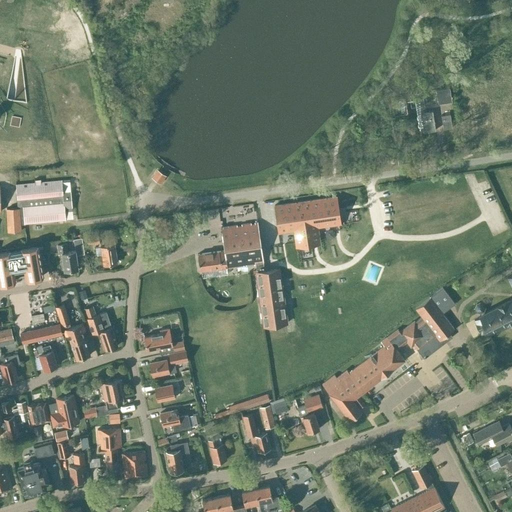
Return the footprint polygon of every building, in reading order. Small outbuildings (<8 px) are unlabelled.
[(451,101),(449,87),(436,89),(438,103),(451,101)] [(393,115),(407,113),(404,97),(391,99),(393,115)] [(423,132),(435,130),(432,111),(420,112),(423,132)] [(443,129),(451,128),(449,114),(441,115),(443,129)] [(161,183),(166,175),(157,169),(151,177),(161,183)] [(62,192),(61,180),(16,185),(17,201),(23,201),(25,223),(65,219),(64,212),(64,208),(72,207),(70,191),(62,192)] [(340,224),(336,196),(274,205),(278,233),(293,231),(295,247),(319,243),(317,227),(340,224)] [(24,220),(23,207),(23,201),(17,201),(18,208),(7,209),(9,232),(21,231),(20,220),(24,220)] [(224,250),(197,254),(200,271),(226,267),(226,268),(262,263),(257,222),(221,227),(224,250)] [(117,262),(114,243),(113,237),(100,239),(99,234),(87,236),(88,244),(104,242),(104,244),(100,245),(103,264),(117,262)] [(75,239),(77,251),(83,250),(81,238),(75,239)] [(78,268),(75,250),(67,251),(66,243),(57,244),(58,253),(61,252),(62,262),(61,262),(62,269),(64,269),(64,270),(78,268)] [(25,273),(26,279),(42,276),(37,247),(21,249),(21,250),(9,252),(9,251),(0,253),(0,283),(14,281),(13,275),(25,273)] [(257,268),(264,326),(289,323),(283,276),(323,272),(322,260),(257,268)] [(480,317),(474,320),(476,323),(476,324),(475,325),(476,327),(478,330),(479,330),(479,331),(481,334),(487,331),(488,333),(511,320),(511,274),(507,278),(511,288),(511,292),(511,293),(511,295),(511,299),(485,313),(481,315),(479,316),(480,317)] [(422,317),(415,322),(414,321),(400,332),(397,329),(391,333),(401,345),(407,341),(411,346),(414,344),(417,348),(423,356),(424,358),(426,357),(452,336),(449,333),(455,328),(454,328),(442,312),(454,303),(442,287),(429,297),(415,308),(422,317)] [(476,304),(475,307),(476,310),(479,311),(481,315),(485,313),(483,310),(484,307),(482,303),(479,302),(476,304)] [(63,304),(55,306),(58,315),(62,326),(69,323),(70,323),(66,312),(63,304)] [(110,326),(106,311),(95,315),(92,306),(83,308),(92,333),(99,331),(105,350),(117,345),(111,326),(110,326)] [(69,323),(62,326),(63,329),(62,329),(65,336),(68,335),(70,343),(84,338),(82,332),(85,330),(83,323),(80,324),(79,324),(70,327),(69,323)] [(59,324),(24,332),(27,342),(62,334),(59,324)] [(11,328),(0,330),(0,345),(14,343),(11,328)] [(160,333),(144,336),(147,350),(158,348),(160,354),(173,351),(171,342),(170,336),(168,328),(160,330),(160,333)] [(401,345),(391,333),(387,337),(381,341),(383,345),(348,372),(346,369),(335,378),(333,375),(322,384),(349,420),(361,410),(359,407),(364,404),(357,395),(380,377),(381,377),(393,368),(393,367),(404,359),(397,349),(401,345)] [(90,355),(84,338),(70,343),(76,359),(90,355)] [(171,342),(173,351),(185,349),(183,340),(171,342)] [(51,350),(49,344),(49,343),(42,345),(42,344),(36,346),(43,369),(57,365),(52,350),(51,350)] [(171,360),(171,361),(171,364),(174,363),(188,360),(185,349),(169,353),(171,360)] [(19,363),(17,354),(2,357),(4,363),(0,364),(0,365),(4,382),(17,378),(14,365),(19,363)] [(176,371),(174,363),(171,364),(171,361),(166,361),(166,359),(149,363),(152,376),(176,371)] [(104,382),(101,383),(104,401),(105,401),(106,404),(106,409),(117,406),(115,399),(123,397),(122,395),(124,395),(123,389),(121,389),(120,386),(122,386),(121,380),(119,380),(119,379),(104,382)] [(157,401),(174,397),(171,384),(155,388),(157,401)] [(267,393),(257,396),(259,403),(259,404),(270,401),(269,400),(267,393)] [(303,398),(308,414),(300,416),(303,425),(301,426),(303,433),(307,431),(307,432),(318,428),(313,413),(316,412),(315,408),(323,406),(319,394),(303,398)] [(62,425),(79,421),(73,395),(56,398),(59,411),(50,413),(53,426),(62,424),(62,425)] [(19,413),(28,412),(25,400),(16,402),(19,413)] [(284,400),(273,403),(276,412),(276,413),(287,409),(284,400)] [(10,409),(8,402),(0,404),(1,405),(0,405),(0,419),(3,419),(1,411),(10,409)] [(48,412),(45,402),(34,404),(34,403),(27,405),(29,417),(30,416),(31,423),(48,420),(47,413),(48,412)] [(238,403),(228,406),(231,413),(231,414),(241,410),(238,403)] [(106,404),(95,407),(97,415),(108,414),(106,409),(106,404)] [(265,429),(275,426),(269,404),(259,407),(265,429)] [(95,406),(83,409),(85,418),(97,415),(95,407),(95,406)] [(173,431),(190,427),(187,414),(178,416),(177,409),(160,413),(163,426),(173,424),(174,430),(173,430),(173,431)] [(119,413),(109,413),(110,423),(120,422),(119,413)] [(194,424),(200,422),(198,413),(192,415),(194,424)] [(257,451),(263,450),(264,451),(269,450),(269,449),(270,448),(266,432),(259,434),(257,428),(255,428),(252,413),(242,416),(247,436),(250,436),(252,444),(255,443),(257,451)] [(3,419),(0,419),(0,431),(2,431),(4,439),(17,436),(12,417),(3,419)] [(467,422),(469,425),(470,427),(480,422),(478,417),(467,422)] [(501,427),(498,420),(473,433),(479,444),(493,437),(497,445),(497,451),(500,450),(500,443),(511,436),(511,429),(509,423),(501,427)] [(33,427),(36,441),(42,440),(40,433),(41,433),(40,425),(33,427)] [(101,448),(116,446),(120,446),(119,428),(97,429),(98,441),(100,441),(101,448)] [(66,429),(54,432),(56,441),(68,438),(66,429)] [(473,441),(468,432),(462,435),(466,444),(473,441)] [(176,437),(175,434),(167,437),(169,443),(177,440),(176,437)] [(158,446),(169,443),(167,437),(156,440),(158,446)] [(216,438),(208,440),(209,446),(209,447),(213,462),(219,461),(220,461),(224,461),(224,460),(226,459),(222,443),(221,443),(217,444),(216,439),(216,438)] [(32,445),(36,458),(55,452),(52,439),(32,445)] [(56,442),(55,443),(58,459),(60,458),(69,456),(65,440),(56,442)] [(182,463),(190,461),(187,442),(170,445),(171,450),(166,451),(170,472),(183,470),(182,463)] [(116,446),(101,448),(98,448),(98,452),(104,452),(105,466),(117,465),(116,446)] [(144,451),(121,454),(124,477),(147,475),(145,463),(143,464),(142,459),(145,458),(144,451)] [(73,454),(74,465),(69,465),(71,482),(84,480),(83,471),(86,471),(84,452),(73,454)] [(511,473),(511,457),(509,452),(496,459),(500,466),(507,463),(511,473)] [(46,488),(44,482),(49,481),(45,467),(40,468),(39,462),(32,464),(31,460),(23,462),(24,466),(17,468),(25,494),(46,488)] [(0,463),(0,491),(12,487),(4,462),(0,463)] [(428,490),(391,508),(391,509),(392,511),(436,511),(445,508),(435,487),(434,487),(423,464),(412,470),(421,488),(426,485),(428,490)] [(122,478),(122,476),(121,476),(120,465),(117,465),(105,466),(106,480),(122,478)] [(269,485),(255,488),(258,502),(265,500),(268,511),(275,511),(276,511),(278,510),(277,508),(280,507),(278,497),(271,498),(271,497),(269,485)] [(511,486),(504,491),(503,490),(493,495),(496,501),(506,496),(507,497),(511,494),(511,486)] [(245,505),(238,507),(239,511),(246,511),(252,510),(251,504),(258,502),(255,488),(241,491),(244,505),(245,505)] [(229,494),(215,497),(218,511),(226,509),(226,511),(239,511),(238,507),(232,508),(231,508),(232,507),(229,494)] [(215,497),(202,500),(204,511),(211,511),(218,511),(215,497)]
